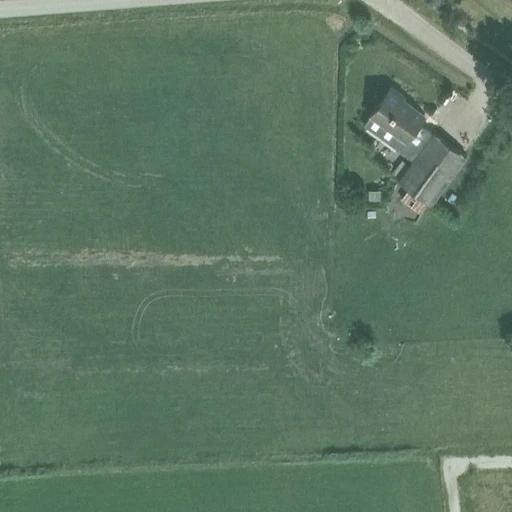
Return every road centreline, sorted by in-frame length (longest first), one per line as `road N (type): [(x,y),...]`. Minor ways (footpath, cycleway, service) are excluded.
road 1 (unclassified): [(511,96),(376,0)]
road 2 (unclassified): [(135,0),(0,11)]
